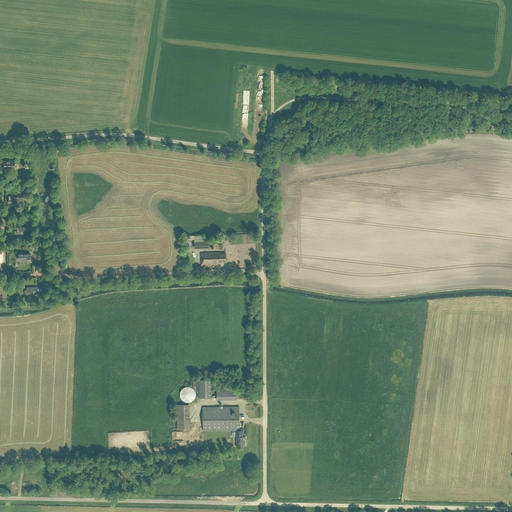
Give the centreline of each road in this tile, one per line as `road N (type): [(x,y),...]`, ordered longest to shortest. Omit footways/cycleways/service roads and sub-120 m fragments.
road 1 (unclassified): [(265,153),(127,134),(0,141)]
road 2 (unclassified): [(264,503),(0,497)]
road 3 (residential): [(6,275),(263,274)]
road 4 (unclassified): [(511,508),(264,503)]
road 5 (unclassified): [(264,503),(263,274)]
road 6 (unclassified): [(263,274),(265,153)]
